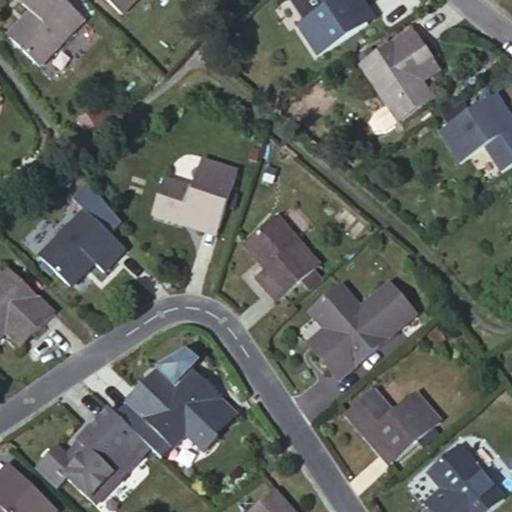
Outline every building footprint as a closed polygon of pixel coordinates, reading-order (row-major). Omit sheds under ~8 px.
[(40,68),(85,21),(63,0),(27,0),(22,5),(33,15),(10,39),(40,68)] [(106,0),(123,15),(137,0),(106,0)] [(352,0),(318,0),(324,9),(299,25),(321,57),(369,25),(352,0)] [(377,20),(363,0),(352,0),(369,25),(377,20)] [(413,69),(432,57),(413,31),(361,65),(390,107),(401,123),(434,102),(423,85),(413,69)] [(442,71),(432,57),(413,69),(423,85),(442,71)] [(508,130),(511,128),(511,118),(498,96),(489,102),(508,130)] [(511,167),(511,128),(508,130),(489,102),(440,133),(461,165),(487,149),(503,173),(511,167)] [(401,123),(390,107),(376,117),(374,123),(381,132),(390,133),(397,128),(397,126),(401,123)] [(185,217),(220,228),(237,173),(202,162),(193,190),(164,181),(152,216),(182,225),(185,217)] [(105,274),(127,251),(86,212),(41,258),(70,287),(93,263),(105,274)] [(217,237),(220,228),(185,217),(182,225),(217,237)] [(279,218),(247,244),(268,270),(257,280),(277,304),(303,283),(320,268),(279,218)] [(16,322),(34,338),(55,315),(10,271),(0,281),(0,339),(5,335),(16,322)] [(303,283),(311,293),(323,283),(314,273),(303,283)] [(417,317),(391,286),(362,310),(343,288),(312,315),(325,329),(337,344),(319,359),(340,384),(417,317)] [(21,350),(34,338),(16,322),(5,335),(21,350)] [(337,344),(325,329),(307,345),(319,359),(337,344)] [(166,396),(178,384),(162,368),(150,381),(166,396)] [(192,370),(178,384),(166,396),(150,381),(127,404),(173,448),(222,399),(192,370)] [(373,435),(398,463),(442,424),(417,395),(393,413),(374,392),(346,416),(366,441),(373,435)] [(97,507),(142,459),(152,448),(112,410),(79,444),(89,455),(67,479),(97,507)] [(390,470),(398,463),(373,435),(366,441),(390,470)] [(428,474),(440,489),(452,503),(441,511),(492,511),(505,502),(458,448),(428,474)] [(0,487),(16,470),(10,464),(0,474),(0,487)] [(58,511),(60,511),(16,470),(0,487),(0,511),(58,511)] [(441,511),(452,503),(440,489),(424,504),(430,511),(441,511)] [(293,511),(277,493),(253,511),(293,511)]
